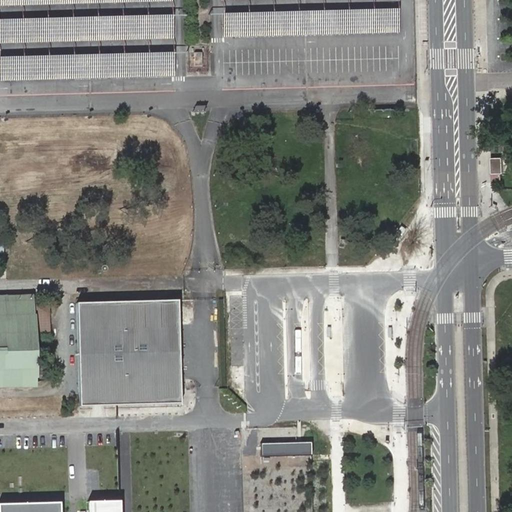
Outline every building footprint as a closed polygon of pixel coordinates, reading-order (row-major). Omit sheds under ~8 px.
[(395,9),(220,14),(221,38),(395,33),(395,9)] [(171,14),(0,18),(0,42),(171,38),(171,14)] [(172,52),(0,56),(0,80),(173,76),(172,52)] [(491,174),(502,173),(502,158),(491,158),(491,174)] [(31,296),(0,296),(0,384),(33,384),(32,338),(50,338),(49,302),(31,302),(31,296)] [(178,301),(76,303),(79,407),(181,404),(178,301)] [(0,511),(119,511),(119,502),(86,502),(86,511),(58,511),(58,503),(0,504),(0,511)]
